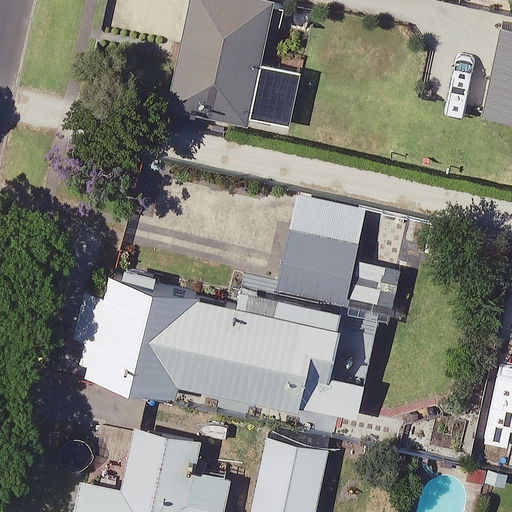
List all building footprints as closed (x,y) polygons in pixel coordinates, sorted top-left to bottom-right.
[(265,0),(181,0),(161,96),(241,113),(265,0)] [(511,11),(497,8),(477,107),(511,113),(511,11)] [(511,155),(493,152),(487,188),(511,192),(511,155)] [(286,218),(272,278),(346,295),(359,235),(286,218)] [(102,249),(78,358),(170,379),(172,368),(290,394),(297,360),(322,365),(334,312),(196,282),(198,270),(102,249)] [(511,404),(511,403),(483,396),(473,434),(502,442),(511,404)] [(195,428),(127,414),(114,474),(73,465),(63,511),(215,511),(219,498),(182,490),(195,428)] [(308,511),(324,438),(261,425),(242,511),(308,511)]
